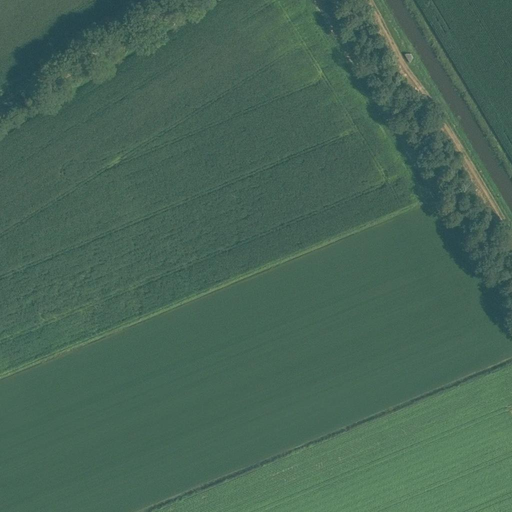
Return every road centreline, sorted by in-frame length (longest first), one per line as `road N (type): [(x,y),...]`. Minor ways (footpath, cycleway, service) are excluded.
road 1 (track): [(511,232),(369,0)]
road 2 (track): [(0,114),(180,0)]
